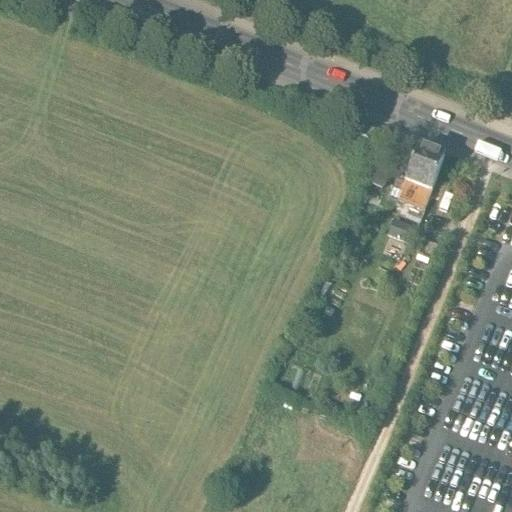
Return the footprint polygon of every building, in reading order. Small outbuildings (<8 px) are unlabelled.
[(379,133),(353,123),(349,132),(375,142),(379,133)] [(405,184),(398,203),(410,208),(424,213),(444,160),(418,150),(405,184)] [(387,178),(376,174),(368,193),(379,197),(387,178)] [(398,203),(405,184),(397,181),(390,200),(398,203)] [(420,224),(424,213),(410,208),(406,219),(420,224)] [(413,230),(394,223),(389,237),(408,244),(413,230)]
